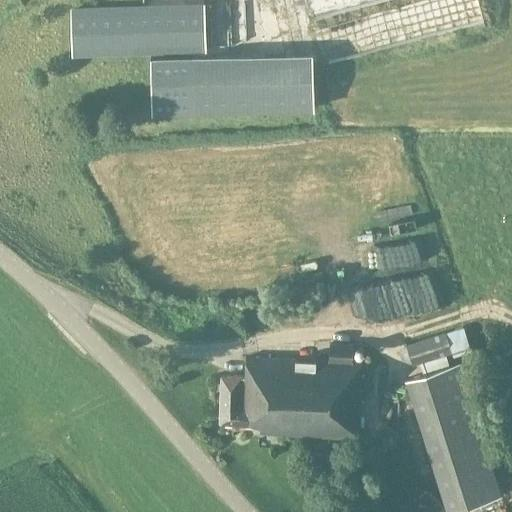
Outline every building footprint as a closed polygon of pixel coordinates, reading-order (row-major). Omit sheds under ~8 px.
[(295,0),(300,17),(378,0),(295,0)] [(435,0),(429,0),(316,23),(321,50),(441,26),(435,0)] [(469,0),(442,0),(448,26),(474,21),(469,0)] [(71,11),(72,53),(205,49),(204,7),(71,11)] [(150,58),(151,114),(317,110),(316,55),(150,58)] [(431,276),(376,279),(377,321),(432,318),(431,276)] [(470,346),(463,327),(406,344),(412,366),(453,353),(452,352),(470,346)] [(220,377),(218,425),(259,426),(259,433),(359,436),(361,360),(352,360),(352,343),(329,342),(328,359),(259,357),(259,358),(243,358),(243,377),(220,377)] [(405,379),(447,511),(448,511),(501,495),(458,362),(405,379)] [(444,511),(444,510),(443,507),(441,504),(440,502),(438,499),(436,497),(434,495),(431,493),(429,492),(426,490),(423,489),(421,488),(418,488),(415,487),(412,487),(409,487),(406,488),(403,488),(400,489),(397,490),(395,492),(392,493),(390,495),(388,497),(386,499),(384,502),(382,504),(381,507),(380,510),(378,511),(444,511)]
